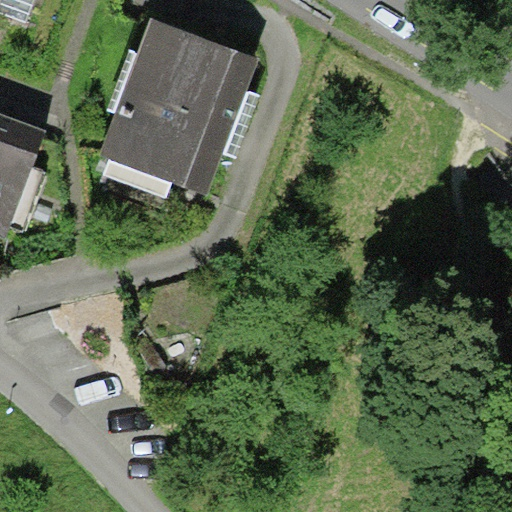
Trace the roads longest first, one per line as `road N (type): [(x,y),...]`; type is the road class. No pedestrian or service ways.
road 1 (track): [(494,130),(450,158),(502,324)]
road 2 (residential): [(166,511),(0,371)]
